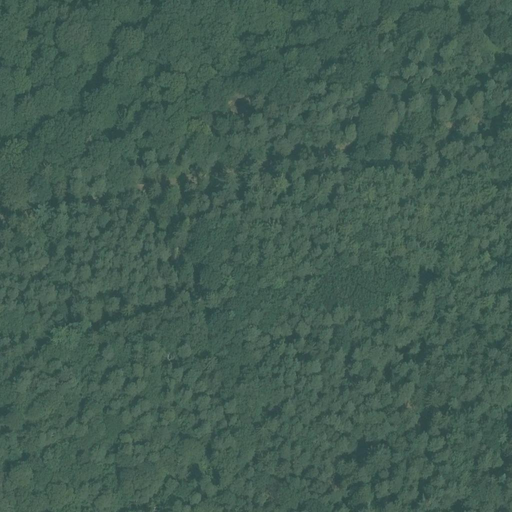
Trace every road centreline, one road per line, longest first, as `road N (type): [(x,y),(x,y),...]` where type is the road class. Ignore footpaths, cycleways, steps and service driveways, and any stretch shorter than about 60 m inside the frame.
road 1 (track): [(0,215),(511,112)]
road 2 (track): [(511,85),(412,0)]
